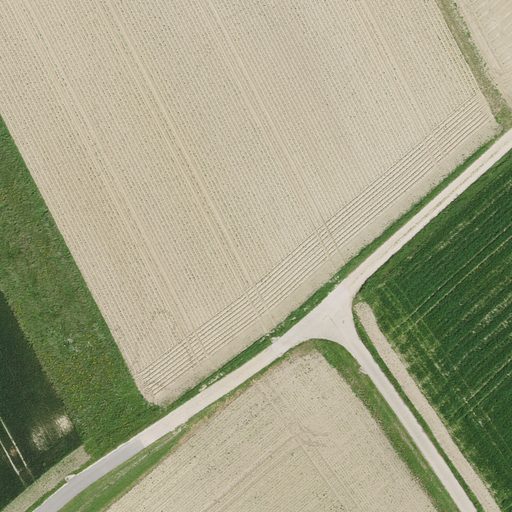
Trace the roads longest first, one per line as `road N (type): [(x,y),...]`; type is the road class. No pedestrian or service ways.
road 1 (track): [(46,511),(330,311)]
road 2 (track): [(511,140),(330,311)]
road 3 (track): [(330,311),(469,511)]
